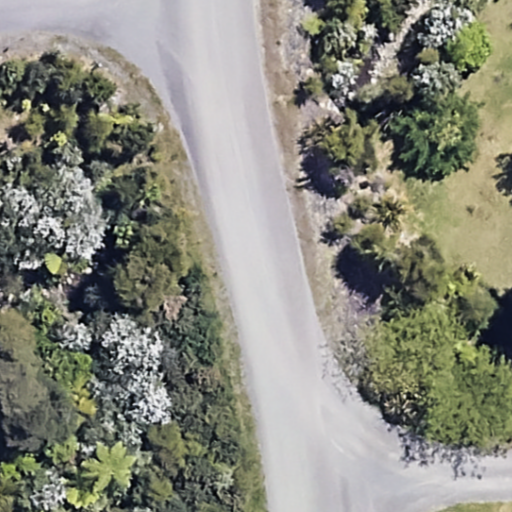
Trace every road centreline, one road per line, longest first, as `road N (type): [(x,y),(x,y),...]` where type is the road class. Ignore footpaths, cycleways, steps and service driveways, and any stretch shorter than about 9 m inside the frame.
road 1 (residential): [(317,511),(213,0)]
road 2 (unknown): [(318,500),(368,504),(511,486)]
